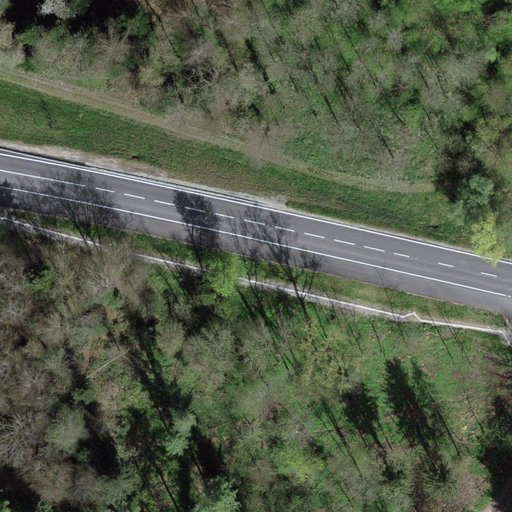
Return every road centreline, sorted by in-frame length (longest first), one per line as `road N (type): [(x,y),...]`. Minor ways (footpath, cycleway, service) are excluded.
road 1 (track): [(511,175),(378,186),(0,73)]
road 2 (secondary): [(511,279),(0,170)]
